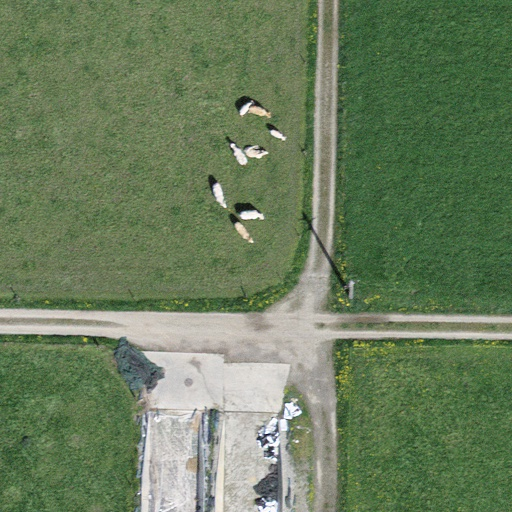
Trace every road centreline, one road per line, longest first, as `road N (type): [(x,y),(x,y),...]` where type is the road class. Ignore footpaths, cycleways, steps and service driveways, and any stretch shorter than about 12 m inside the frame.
road 1 (track): [(323,0),(311,511)]
road 2 (track): [(511,313),(0,302)]
